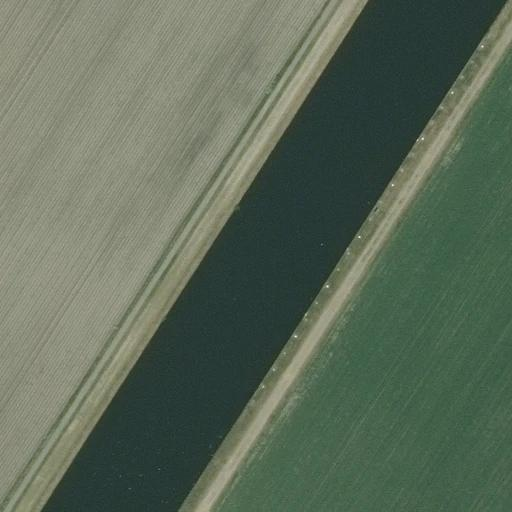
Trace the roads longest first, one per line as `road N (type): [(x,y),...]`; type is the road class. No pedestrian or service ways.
road 1 (track): [(31,511),(354,0)]
road 2 (track): [(511,25),(199,511)]
